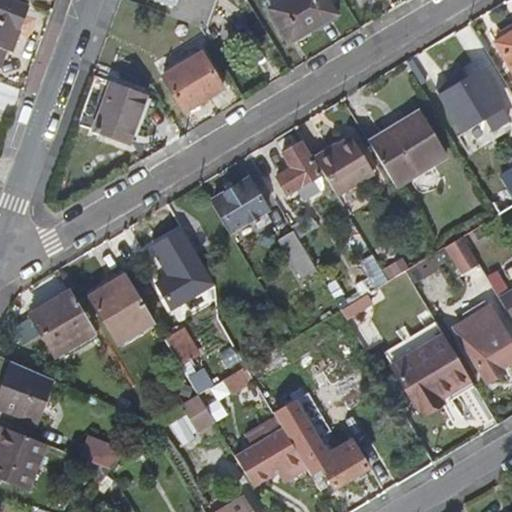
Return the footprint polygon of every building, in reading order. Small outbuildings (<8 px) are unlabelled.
[(22,8),(24,0),(0,0),(0,66),(5,52),(10,53),(26,10),(22,8)] [(201,28),(202,28),(212,0),(157,0),(177,7),(173,17),(201,28)] [(265,0),(270,8),(270,9),(290,43),(336,15),(326,0),(265,0)] [(511,31),(493,43),(511,73),(511,31)] [(226,91),(204,53),(164,77),(187,115),(226,91)] [(500,104),(481,74),(441,98),(459,128),(500,104)] [(147,97),(111,84),(94,131),(129,146),(147,97)] [(417,112),(366,143),(395,190),(446,160),(417,112)] [(320,176),(300,144),(281,155),(290,169),(277,177),(287,196),(320,176)] [(317,164),(339,200),(372,179),(350,144),(317,164)] [(265,213),(246,181),(212,201),(231,233),(265,213)] [(206,271),(181,230),(153,247),(177,289),(206,271)] [(302,283),(317,273),(291,230),(274,241),(302,283)] [(462,272),(478,262),(463,236),(447,246),(447,247),(432,257),(438,266),(453,257),(462,272)] [(365,247),(359,238),(346,246),(352,256),(365,247)] [(388,282),(372,255),(359,263),(375,289),(388,282)] [(153,321),(126,276),(89,299),(118,344),(153,321)] [(511,290),(499,298),(511,319),(511,290)] [(95,333),(71,294),(31,317),(54,357),(95,333)] [(475,322),(492,312),(489,306),(465,320),(469,325),(470,324),(473,330),(478,327),(475,322)] [(505,333),(492,312),(475,322),(478,327),(473,330),(470,324),(469,325),(457,333),(489,388),(511,375),(511,342),(506,332),(505,333)] [(384,354),(392,369),(444,336),(436,323),(384,354)] [(164,340),(179,364),(198,353),(183,329),(164,340)] [(440,397),(470,379),(444,336),(392,369),(419,414),(440,401),(440,397)] [(56,381),(9,361),(0,385),(0,410),(37,424),(56,381)] [(246,366),(224,379),(222,381),(230,394),(231,396),(255,381),(253,377),(246,366)] [(230,394),(222,381),(209,389),(217,402),(230,394)] [(189,398),(192,387),(182,385),(179,395),(189,398)] [(275,414),(277,417),(279,421),(292,442),(299,455),(307,467),(321,491),(328,487),(322,477),(318,471),(322,468),(326,474),(334,487),(350,478),(354,484),(367,476),(362,470),(367,467),(351,441),(333,452),(325,438),(334,432),(309,392),(275,414)] [(205,408),(198,395),(180,406),(186,415),(196,433),(215,424),(213,421),(205,408)] [(214,402),(205,408),(213,421),(222,415),(214,402)] [(196,433),(186,415),(169,425),(183,447),(195,439),(192,435),(196,433)] [(253,447),(236,457),(254,487),(283,469),(289,478),(307,467),(299,455),(292,442),(279,421),(277,417),(247,435),(253,447)] [(47,444),(8,428),(0,450),(0,481),(28,492),(47,444)] [(110,469),(111,470),(115,464),(126,452),(88,436),(80,457),(89,461),(110,469)] [(111,470),(110,469),(89,461),(85,471),(105,478),(107,474),(111,470)] [(146,462),(125,474),(127,477),(121,480),(126,488),(152,472),(146,462)] [(326,474),(322,468),(318,471),(322,477),(326,474)] [(116,480),(107,474),(105,478),(98,486),(107,493),(116,480)] [(0,511),(22,511),(24,509),(0,499),(0,511)] [(252,511),(245,499),(221,511),(252,511)]
